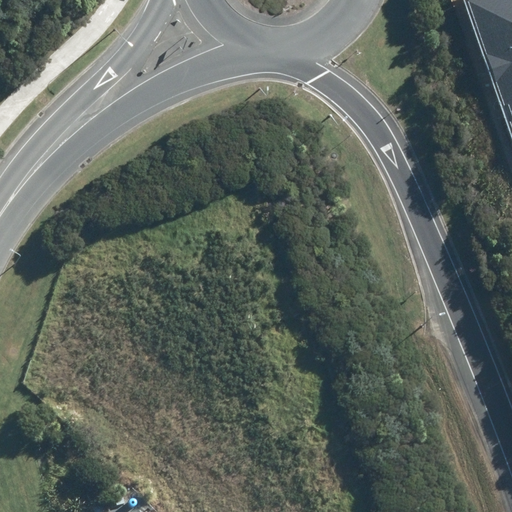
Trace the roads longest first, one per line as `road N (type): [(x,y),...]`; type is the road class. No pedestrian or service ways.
road 1 (motorway): [(511,480),(424,247),(374,144),(273,51)]
road 2 (secondary): [(254,51),(163,83),(44,155)]
road 3 (secondary): [(44,155),(127,49),(154,0)]
